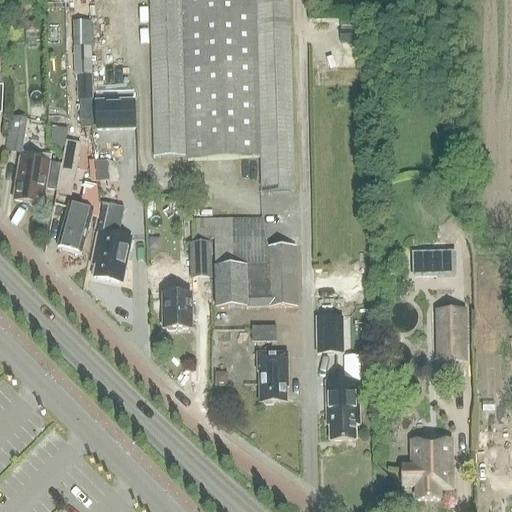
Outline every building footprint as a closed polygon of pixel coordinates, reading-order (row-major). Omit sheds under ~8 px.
[(149,0),(153,159),(185,158),(185,161),(260,159),(261,194),(293,193),(288,0),(149,0)] [(136,131),(136,102),(95,103),(96,133),(136,131)] [(5,153),(21,156),(27,121),(11,118),(5,153)] [(62,166),(57,190),(58,190),(57,196),(73,199),(81,145),(65,142),(62,166)] [(46,189),(57,190),(62,166),(49,164),(50,162),(21,158),(15,200),(30,202),(31,205),(38,206),(40,204),(44,204),(46,189)] [(81,255),(94,212),(70,205),(57,247),(81,255)] [(124,210),(102,206),(101,207),(102,207),(97,233),(90,266),(96,267),(93,279),(122,284),(131,240),(115,237),(117,227),(120,226),(124,210)] [(296,247),(268,247),(263,239),(263,219),(192,221),(192,242),(215,242),(217,310),(297,308),(296,247)] [(190,280),(211,280),(210,245),(189,245),(190,280)] [(341,296),(371,295),(370,260),(340,261),(341,296)] [(175,332),(177,330),(192,330),(192,286),(164,286),(164,330),(168,330),(169,332),(175,332)] [(435,312),(436,364),(466,363),(465,311),(435,312)] [(335,319),(315,319),(316,355),(336,355),(335,319)] [(276,344),(276,328),(251,329),(252,345),(276,344)] [(287,389),(288,388),(287,355),(257,355),(258,374),(260,374),(261,404),(279,403),(279,402),(280,401),(281,402),(287,402),(287,389)] [(327,416),(326,416),(326,427),(329,428),(329,443),(355,442),(355,426),(359,426),(357,383),(326,384),(326,385),(331,385),(331,399),(326,399),(327,416)] [(415,488),(415,502),(439,501),(439,491),(451,491),(450,441),(410,442),(411,468),(401,468),(401,488),(415,488)] [(511,444),(492,445),(492,477),(511,476),(511,444)]
